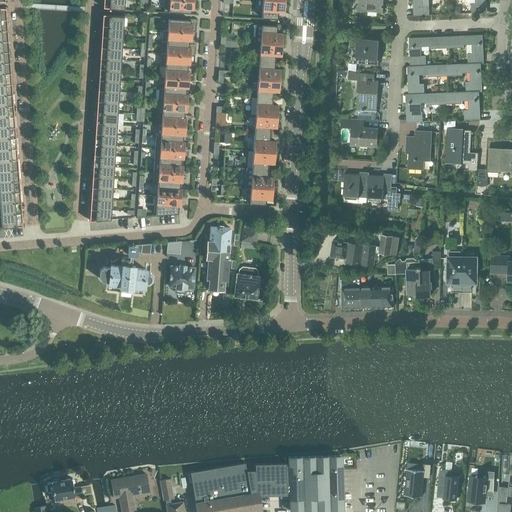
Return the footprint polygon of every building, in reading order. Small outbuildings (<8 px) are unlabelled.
[(124,0),(103,0),(103,7),(124,9),(124,0)] [(194,1),(183,0),(164,0),(164,11),(191,13),(191,9),(193,9),(194,1)] [(285,0),(280,0),(263,0),(262,17),(278,18),(278,11),(284,12),(285,0)] [(383,0),(358,0),(358,10),(383,11),(383,0)] [(413,0),(413,4),(417,4),(417,15),(414,15),(430,15),(429,4),(429,0),(413,0)] [(475,0),(475,2),(471,3),(472,13),(487,12),(484,12),(484,1),(487,1),(486,0),(475,0)] [(103,14),(102,25),(123,27),(124,15),(103,14)] [(169,18),(168,30),(192,32),(193,23),(191,23),(191,20),(169,18)] [(256,24),(254,42),(282,44),(283,33),(277,32),(277,25),(256,24)] [(102,25),(102,36),(122,37),(123,27),(102,25)] [(0,30),(0,41),(8,40),(7,30),(0,30)] [(163,30),(162,42),(167,42),(189,44),(189,40),(191,40),(192,32),(168,30),(163,30)] [(483,34),(449,36),(450,48),(464,47),(464,44),(472,44),(472,53),(468,53),(468,63),(481,63),(480,52),(484,51),(483,34)] [(102,36),(101,47),(122,48),(122,37),(102,36)] [(413,55),(414,66),(426,65),(426,55),(422,56),(421,46),(430,46),(430,48),(450,48),(449,36),(409,38),(410,55),(413,55)] [(349,63),(348,71),(349,71),(355,71),(356,71),(357,64),(379,65),(380,39),(356,38),(358,39),(357,57),(352,56),(352,63),(349,63)] [(0,41),(0,51),(9,51),(8,40),(0,41)] [(161,53),(161,54),(190,56),(191,47),(189,47),(189,44),(167,42),(166,54),(161,53)] [(260,43),(259,61),(275,62),(275,55),(281,55),(282,44),(254,42),(254,43),(260,43)] [(101,47),(100,58),(121,59),(122,48),(101,47)] [(0,51),(0,62),(10,62),(9,51),(0,51)] [(161,54),(161,65),(188,67),(188,64),(190,64),(190,56),(161,54)] [(100,58),(99,68),(120,70),(121,59),(100,58)] [(259,61),(258,79),(280,80),(281,69),(275,68),(275,62),(259,61)] [(0,73),(11,73),(10,62),(0,62),(0,73)] [(447,64),(448,76),(462,75),(462,72),(470,72),(470,81),(466,81),(466,91),(479,91),(479,80),(482,79),(481,63),(484,63),(484,62),(481,63),(468,63),(447,64)] [(411,83),(412,94),(425,93),(424,83),(420,84),(419,74),(428,74),(428,76),(448,76),(447,64),(426,65),(414,66),(408,66),(408,83),(411,83)] [(166,66),(165,78),(189,79),(189,71),(187,70),(188,67),(161,65),(161,66),(166,66)] [(99,68),(99,79),(120,81),(120,70),(99,68)] [(349,78),(358,79),(357,91),(363,92),(363,96),(359,96),(358,109),(362,109),(362,110),(364,110),(364,109),(377,110),(379,80),(374,80),(375,74),(355,73),(355,71),(349,71),(349,78)] [(0,73),(0,84),(12,84),(11,73),(0,73)] [(159,89),(186,91),(186,87),(188,88),(189,79),(165,78),(164,89),(159,89)] [(99,79),(98,90),(119,91),(120,81),(99,79)] [(258,79),(257,97),(273,98),(273,91),(279,91),(280,80),(258,79)] [(0,95),(13,94),(12,84),(0,84),(0,95)] [(159,89),(158,101),(187,103),(188,94),(186,94),(186,91),(159,89)] [(98,90),(97,101),(118,102),(119,91),(98,90)] [(482,90),(479,91),(466,91),(445,92),(446,104),(461,103),(461,100),(468,100),(469,109),(464,109),(465,120),(481,119),(477,119),(477,108),(480,108),(479,91),(482,91),(482,90)] [(410,122),(423,122),(422,102),(426,102),(426,105),(446,104),(445,92),(425,93),(412,94),(406,94),(406,111),(410,111),(410,122)] [(0,95),(0,106),(13,105),(13,94),(0,95)] [(257,97),(256,115),(277,116),(278,105),(272,104),(273,98),(257,97)] [(97,101),(97,112),(118,113),(118,102),(97,101)] [(158,101),(157,113),(185,114),(185,111),(187,111),(187,103),(158,101)] [(0,106),(0,116),(14,116),(13,105),(0,106)] [(97,112),(96,122),(117,124),(118,113),(97,112)] [(162,113),(162,125),(186,126),(186,118),(184,118),(185,114),(157,113),(162,113)] [(256,115),(255,132),(270,133),(271,127),(277,127),(277,116),(256,115)] [(0,116),(0,127),(15,127),(14,116),(0,116)] [(337,118),(337,122),(342,122),(342,127),(353,127),(351,144),(377,145),(378,128),(363,128),(364,120),(337,118)] [(96,122),(95,133),(116,134),(117,124),(96,122)] [(156,136),(183,138),(183,135),(185,135),(186,126),(162,125),(161,136),(156,136)] [(0,127),(0,138),(16,137),(15,127),(0,127)] [(469,170),(477,170),(478,168),(479,152),(470,152),(472,130),(448,129),(447,148),(451,148),(451,159),(461,160),(461,163),(469,163),(469,170)] [(409,168),(423,169),(424,160),(430,160),(432,131),(416,130),(416,137),(407,136),(407,146),(410,147),(409,168)] [(255,132),(253,150),(275,152),(276,140),(270,140),(270,133),(255,132)] [(95,133),(94,144),(115,145),(116,134),(95,133)] [(156,136),(155,148),(184,150),(185,141),(183,141),(183,138),(156,136)] [(0,149),(17,148),(16,137),(0,138),(0,149)] [(94,144),(94,155),(115,156),(115,145),(94,144)] [(0,149),(0,160),(18,159),(17,148),(0,149)] [(155,148),(154,160),(182,161),(182,158),(184,158),(184,150),(155,148)] [(478,168),(477,170),(477,185),(487,185),(488,172),(499,172),(500,168),(511,169),(511,171),(511,170),(511,150),(502,150),(502,151),(494,150),(494,149),(489,149),(488,169),(478,168)] [(246,168),(268,169),(268,163),(274,163),(275,152),(253,150),(252,168),(246,168)] [(94,155),(93,165),(114,167),(115,156),(94,155)] [(0,171),(18,170),(18,159),(0,160),(0,171)] [(154,160),(154,171),(183,173),(183,165),(181,165),(182,161),(154,160)] [(93,165),(92,176),(113,178),(114,167),(93,165)] [(246,168),(245,186),(273,188),(274,176),(268,176),(268,169),(246,168)] [(0,171),(0,181),(19,180),(18,170),(0,171)] [(154,171),(153,183),(180,185),(180,182),(182,182),(183,173),(154,171)] [(343,195),(368,197),(369,174),(369,172),(360,171),(360,173),(345,172),(343,195)] [(369,174),(368,197),(388,198),(388,209),(398,210),(398,202),(400,202),(401,193),(397,193),(397,186),(392,186),(392,173),(384,173),(384,175),(369,174)] [(92,176),(92,187),(113,188),(113,178),(92,176)] [(0,181),(0,192),(20,191),(19,180),(0,181)] [(158,184),(157,195),(181,197),(182,188),(180,188),(180,185),(153,183),(153,184),(158,184)] [(273,188),(245,186),(251,187),(250,203),(266,204),(266,199),(272,199),(273,188)] [(92,187),(91,198),(112,199),(113,188),(92,187)] [(0,192),(0,203),(21,202),(20,191),(0,192)] [(181,197),(157,195),(156,215),(178,213),(179,205),(181,205),(181,197)] [(417,197),(416,206),(425,207),(426,198),(417,197)] [(91,198),(90,209),(111,210),(112,199),(91,198)] [(0,203),(0,214),(22,213),(21,202),(0,203)] [(111,210),(90,209),(89,220),(111,218),(111,210)] [(502,213),(502,220),(502,221),(502,220),(511,220),(511,212),(503,213),(503,212),(502,212),(502,213)] [(22,213),(0,214),(1,215),(2,227),(23,225),(22,213)] [(242,228),(241,241),(242,241),(256,243),(257,243),(258,230),(257,230),(258,225),(245,223),(245,228),(242,228)] [(207,278),(210,279),(209,289),(223,290),(224,280),(227,280),(229,253),(230,228),(211,226),(210,241),(208,241),(207,258),(209,258),(207,278)] [(380,246),(376,245),(376,252),(397,255),(399,237),(382,234),(380,246)] [(376,252),(376,245),(363,244),(333,240),(331,256),(346,258),(346,263),(374,266),(376,252)] [(181,241),(167,242),(167,252),(180,253),(181,241)] [(137,248),(138,244),(128,245),(128,246),(128,254),(136,255),(137,252),(150,254),(151,243),(142,244),(141,249),(137,248)] [(420,283),(417,282),(418,296),(430,296),(431,285),(432,285),(433,281),(431,281),(431,276),(435,276),(435,268),(440,268),(440,251),(433,251),(433,261),(420,261),(420,283)] [(463,252),(449,252),(448,264),(447,264),(447,271),(449,271),(448,294),(452,294),(452,292),(462,293),(463,257),(463,252)] [(492,256),(492,272),(504,272),(504,269),(509,270),(509,272),(509,280),(511,279),(511,262),(510,263),(510,257),(492,256)] [(463,257),(462,293),(472,293),(472,294),(476,294),(476,271),(478,272),(478,264),(477,264),(477,257),(463,257)] [(420,283),(420,261),(417,261),(415,258),(408,258),(406,261),(403,261),(401,258),(396,261),(396,273),(408,273),(408,276),(406,276),(406,280),(408,280),(407,293),(412,293),(412,295),(417,295),(417,296),(418,296),(417,282),(420,283)] [(110,283),(120,284),(119,292),(132,294),(133,286),(143,287),(144,287),(144,286),(144,284),(149,284),(153,281),(153,277),(150,273),(146,272),(146,270),(146,269),(145,269),(135,268),(135,266),(132,265),(133,261),(121,260),(121,265),(122,265),(122,266),(112,265),(111,265),(111,266),(111,267),(103,266),(103,267),(101,269),(100,269),(99,277),(100,277),(102,279),(102,280),(109,281),(109,282),(109,283),(110,284),(110,283)] [(396,263),(388,263),(388,273),(396,273),(396,263)] [(169,286),(176,286),(176,287),(176,290),(186,290),(186,288),(186,287),(193,288),(195,267),(186,266),(186,265),(180,265),(179,266),(171,265),(169,286)] [(255,267),(244,266),(239,269),(239,273),(236,273),(234,295),(261,298),(263,297),(264,290),(262,288),(258,288),(260,275),(258,275),(258,272),(255,267)] [(360,278),(342,279),(342,307),(342,308),(350,308),(351,308),(361,307),(361,287),(360,287),(360,278)] [(383,286),(372,287),(372,307),(383,306),(383,286)] [(394,286),(383,286),(383,306),(394,306),(394,286)] [(372,287),(361,287),(361,307),(372,307),(372,287)] [(342,455),(289,456),(289,464),(290,491),(290,511),(344,509),(342,455)] [(251,496),(247,470),(246,462),(190,471),(197,511),(248,511),(254,511),(253,502),(252,496),(251,496)] [(255,469),(247,470),(251,496),(252,496),(256,495),(287,494),(287,491),(290,491),(289,464),(286,465),(286,463),(255,463),(255,469)] [(405,494),(404,495),(422,496),(423,477),(430,477),(431,465),(424,464),(424,470),(407,469),(405,494)] [(439,481),(438,485),(444,486),(444,490),(443,497),(445,498),(445,497),(448,498),(450,498),(456,498),(456,499),(457,499),(457,496),(457,495),(458,493),(458,491),(458,489),(458,486),(459,486),(458,486),(459,482),(460,476),(459,476),(460,474),(460,471),(458,471),(448,470),(446,470),(446,471),(445,475),(440,474),(439,474),(439,476),(439,478),(439,479),(439,481)] [(114,497),(119,496),(122,511),(136,511),(133,494),(150,491),(147,473),(111,480),(114,497)] [(470,476),(467,500),(470,500),(476,501),(479,502),(479,499),(483,500),(486,500),(486,495),(487,491),(494,492),(495,477),(486,476),(484,476),(478,475),(476,475),(476,477),(472,477),(470,476)] [(510,488),(499,486),(498,511),(510,511),(511,502),(511,501),(511,477),(511,478),(510,488)] [(59,478),(53,479),(54,481),(51,481),(52,483),(47,484),(48,491),(53,491),(55,500),(75,496),(75,495),(82,494),(81,486),(74,487),(72,478),(60,480),(59,478)] [(170,478),(160,480),(164,500),(166,499),(171,498),(174,498),(170,478)] [(171,498),(166,499),(166,504),(167,511),(184,511),(183,501),(171,503),(171,498)]
